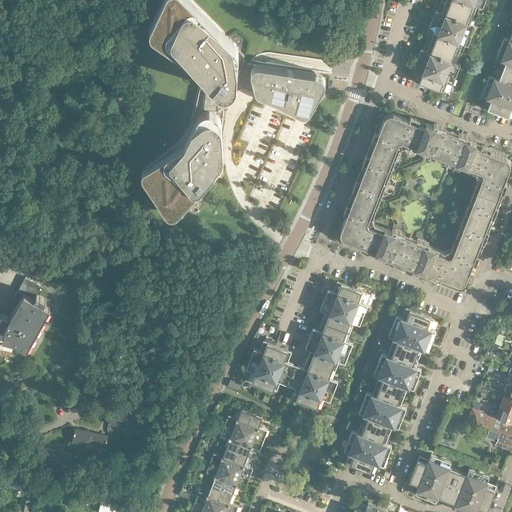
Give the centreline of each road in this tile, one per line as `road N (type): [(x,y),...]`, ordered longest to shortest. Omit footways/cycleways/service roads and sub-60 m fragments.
road 1 (residential): [(159,511),(213,387),(292,244)]
road 2 (residential): [(316,253),(383,83)]
road 3 (residential): [(292,244),(360,76)]
road 4 (residential): [(465,311),(390,269),(350,267),(316,253)]
road 5 (residential): [(392,493),(439,375)]
